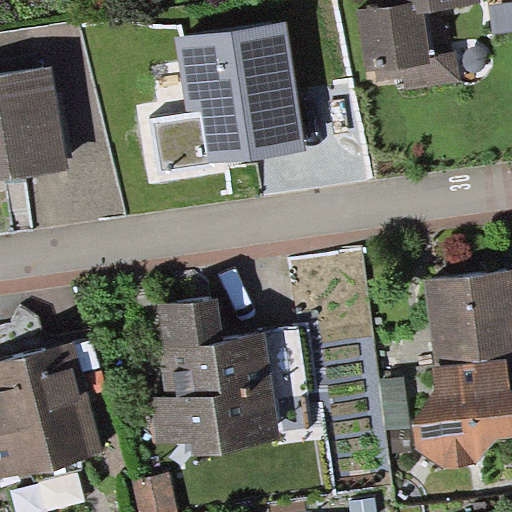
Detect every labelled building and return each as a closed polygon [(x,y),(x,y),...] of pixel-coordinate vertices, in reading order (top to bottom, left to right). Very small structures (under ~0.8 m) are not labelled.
[(378,0),(379,6),(357,10),(367,71),(375,70),(377,82),(402,78),(404,89),(462,80),(457,50),(431,54),(424,11),(482,2),(481,0),(378,0)] [(511,2),(489,6),(492,33),(511,29),(511,2)] [(286,20),(175,37),(187,113),(150,119),(158,173),(306,151),(286,20)] [(0,177),(67,167),(50,63),(0,71),(0,177)] [(511,270),(426,280),(436,367),(433,367),(436,389),(412,421),(416,449),(444,468),(476,464),(497,439),(511,436),(511,270)] [(218,298),(156,306),(165,366),(159,367),(164,395),(150,397),(157,444),(189,439),(192,455),(282,442),(266,332),(224,338),(218,298)] [(0,479),(104,452),(75,341),(0,360),(0,479)] [(411,429),(404,376),(380,379),(386,432),(390,431),(411,429)] [(413,451),(411,429),(390,431),(392,453),(413,451)] [(178,511),(169,472),(133,480),(139,511),(178,511)]
